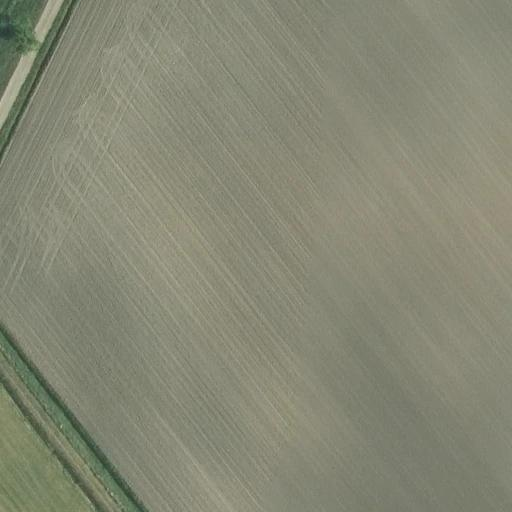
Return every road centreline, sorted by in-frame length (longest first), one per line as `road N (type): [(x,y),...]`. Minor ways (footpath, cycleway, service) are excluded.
road 1 (track): [(0,361),(116,511)]
road 2 (track): [(0,120),(57,0)]
